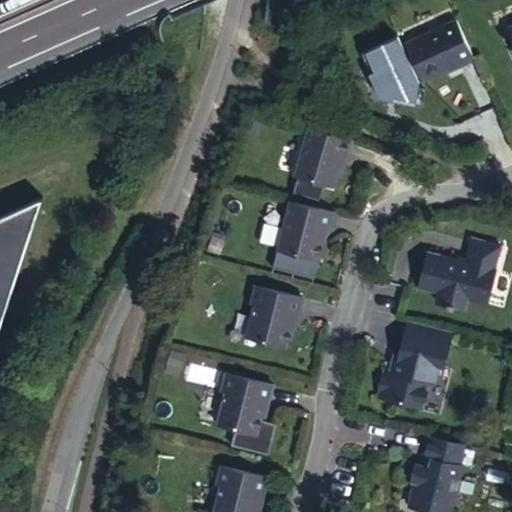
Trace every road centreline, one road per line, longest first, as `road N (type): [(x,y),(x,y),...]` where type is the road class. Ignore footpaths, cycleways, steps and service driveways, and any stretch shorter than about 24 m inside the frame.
road 1 (unclassified): [(238,0),(50,511)]
road 2 (residential): [(294,511),(366,228),(383,207),(455,192),(511,168)]
road 3 (trunk): [(0,50),(114,0)]
